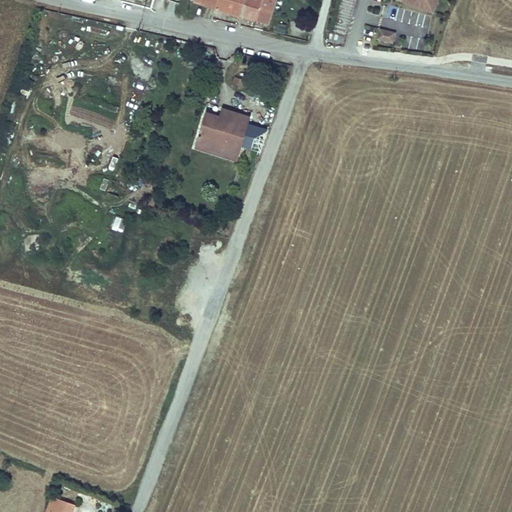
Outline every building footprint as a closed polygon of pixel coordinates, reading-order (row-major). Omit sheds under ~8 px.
[(213,0),(196,0),(195,2),(216,9),(219,2),(213,0)] [(213,0),(219,2),(216,9),(229,13),(233,0),(213,0)] [(233,0),(229,13),(238,16),(243,0),(233,0)] [(243,0),(238,16),(255,21),(267,25),(275,0),(243,0)] [(409,0),(410,1),(432,9),(434,0),(409,0)] [(279,23),(278,32),(285,33),(287,24),(279,23)] [(393,45),(395,35),(381,31),(380,35),(380,36),(379,41),(385,42),(385,43),(393,45)] [(233,81),(240,83),(243,78),(236,75),(233,81)] [(102,109),(117,112),(119,105),(103,102),(102,109)] [(203,112),(193,146),(235,159),(248,117),(219,109),(217,116),(203,112)] [(113,156),(108,168),(114,170),(119,158),(113,156)] [(112,229),(124,232),(127,218),(116,215),(112,229)] [(51,495),(60,498),(63,492),(54,488),(51,495)] [(51,495),(46,508),(56,511),(55,511),(71,511),(74,504),(60,498),(51,495)]
